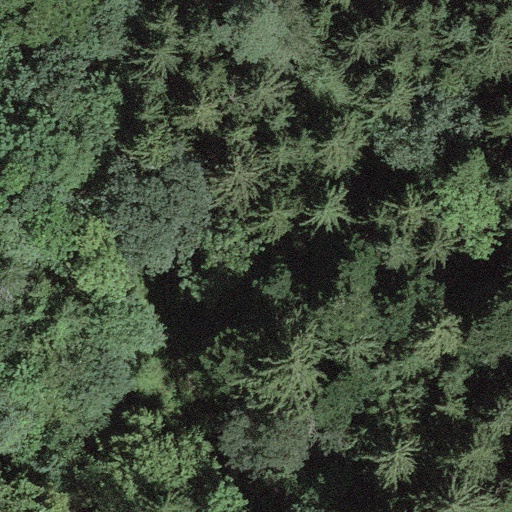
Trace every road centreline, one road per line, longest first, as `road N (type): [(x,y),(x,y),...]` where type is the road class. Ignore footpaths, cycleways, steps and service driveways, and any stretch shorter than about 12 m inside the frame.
road 1 (track): [(129,0),(120,104),(153,282),(230,442),(285,511)]
road 2 (track): [(74,0),(0,119)]
